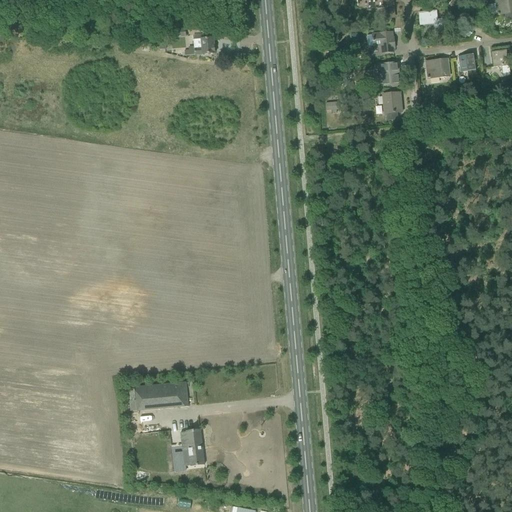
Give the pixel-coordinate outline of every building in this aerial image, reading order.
[(362,0),(363,8),(374,7),(375,10),(384,9),(385,20),(395,19),(392,0),(362,0)] [(501,0),(495,1),(496,6),(497,16),(503,15),(505,21),(511,19),(511,4),(511,0),(501,0)] [(435,12),(428,13),(418,14),(419,25),(435,24),(435,28),(443,27),(443,20),(436,21),(435,12)] [(156,41),(158,25),(139,23),(137,31),(136,41),(147,42),(147,40),(156,41)] [(169,28),(170,39),(185,38),(184,27),(169,28)] [(393,38),(392,33),(372,34),(374,49),(380,48),(380,55),(394,54),(394,50),(395,50),(394,38),(393,38)] [(183,51),(184,57),(215,55),(213,39),(201,40),(201,37),(192,38),(193,47),(188,48),(188,51),(183,51)] [(506,51),(490,53),(492,63),(493,68),(501,67),(502,75),(502,78),(510,77),(509,74),(508,66),(507,61),(506,51)] [(328,57),(326,57),(327,62),(329,61),(330,63),(337,61),(335,53),(328,54),(328,57)] [(457,58),(459,68),(460,73),(475,70),(473,55),(457,58)] [(447,60),(442,61),(425,63),(427,80),(449,77),(447,60)] [(381,88),(400,86),(397,63),(378,65),(381,88)] [(400,93),(381,95),(383,116),(402,114),(400,93)] [(336,103),(326,103),(326,111),(332,110),(333,113),(337,113),(336,110),(336,103)] [(439,107),(430,108),(431,117),(440,116),(439,107)] [(188,408),(185,383),(135,388),(138,413),(188,408)] [(180,432),(184,467),(204,465),(200,430),(180,432)]
